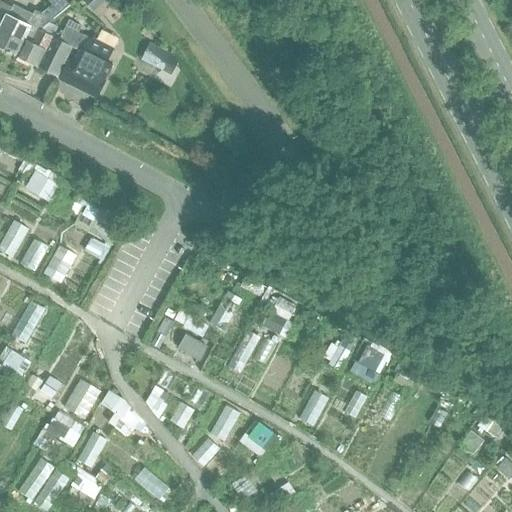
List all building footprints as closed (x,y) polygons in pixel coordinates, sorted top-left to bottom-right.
[(82,0),(83,1),(92,11),(105,0),(82,0)] [(0,49),(15,57),(23,39),(31,43),(37,31),(39,32),(50,22),(53,19),(47,10),(42,14),(35,10),(34,14),(14,4),(12,8),(0,2),(0,49)] [(72,55),(74,53),(89,40),(65,28),(60,37),(55,35),(59,27),(50,22),(39,32),(37,31),(31,43),(23,39),(15,57),(57,78),(69,53),(72,55)] [(89,40),(74,53),(60,79),(96,97),(106,79),(113,66),(107,63),(114,48),(93,37),(89,40)] [(168,88),(182,72),(153,45),(138,60),(168,88)] [(38,166),(28,187),(51,198),(61,178),(38,166)] [(88,212),(99,216),(103,203),(92,200),(88,212)] [(2,247),(20,256),(35,227),(18,217),(2,247)] [(44,269),(53,241),(34,235),(26,263),(44,269)] [(62,243),(47,272),(68,282),(82,253),(62,243)] [(228,328),(244,296),(230,289),(214,321),(228,328)] [(260,332),(248,328),(233,368),(244,373),(251,354),(268,361),(278,335),(288,339),(302,303),(275,293),(260,332)] [(34,298),(16,335),(33,343),(51,307),(34,298)] [(187,332),(180,348),(209,361),(216,345),(187,332)] [(325,359),(345,369),(355,349),(336,339),(325,359)] [(369,342),(356,371),(379,381),(392,352),(369,342)] [(9,345),(0,363),(0,370),(24,382),(36,359),(9,345)] [(79,379),(72,409),(95,415),(102,385),(79,379)] [(161,413),(174,401),(158,386),(146,398),(161,413)] [(347,409),(362,416),(373,394),(358,387),(347,409)] [(303,416),(319,424),(333,396),(317,388),(303,416)] [(395,419),(407,396),(395,390),(383,413),(395,419)] [(135,438),(150,420),(113,391),(104,402),(118,413),(113,420),(135,438)] [(174,409),(189,422),(199,411),(183,398),(174,409)] [(15,400),(4,421),(17,428),(28,407),(15,400)] [(228,403),(214,431),(230,439),(245,412),(228,403)] [(51,432),(77,446),(85,431),(60,417),(51,432)] [(244,443),(267,455),(280,431),(258,419),(244,443)] [(95,429),(81,460),(97,468),(111,436),(95,429)] [(195,454),(207,465),(225,445),(212,434),(195,454)] [(22,491),(56,509),(75,475),(41,457),(22,491)] [(101,465),(94,474),(89,470),(79,483),(97,497),(114,475),(101,465)] [(161,498),(172,485),(148,465),(137,479),(161,498)]
